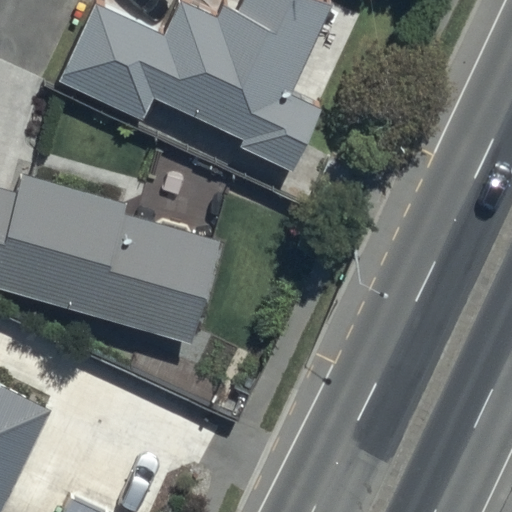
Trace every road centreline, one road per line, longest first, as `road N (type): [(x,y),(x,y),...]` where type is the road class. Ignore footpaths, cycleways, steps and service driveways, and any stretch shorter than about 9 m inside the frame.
road 1 (secondary): [(290,511),(511,46)]
road 2 (secondary): [(511,345),(433,511)]
